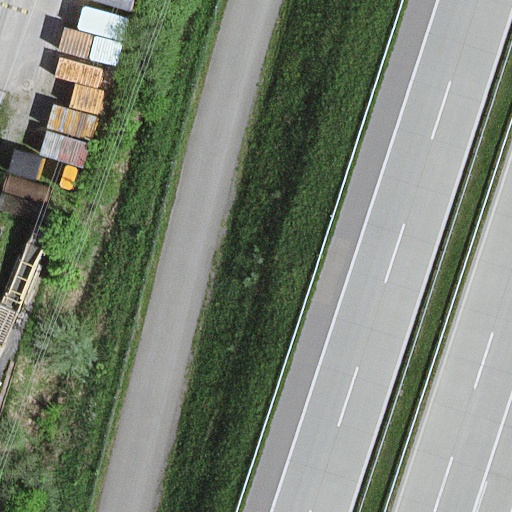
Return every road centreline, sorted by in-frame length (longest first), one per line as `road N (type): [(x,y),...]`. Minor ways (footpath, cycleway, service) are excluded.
road 1 (motorway): [(478,0),(308,511)]
road 2 (motorway): [(436,511),(511,274)]
